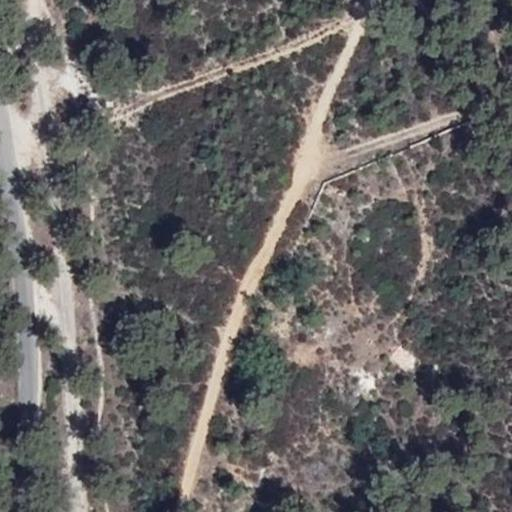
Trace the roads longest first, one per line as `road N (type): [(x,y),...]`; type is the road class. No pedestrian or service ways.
road 1 (track): [(179,511),(296,181),(384,0)]
road 2 (track): [(98,511),(75,57),(49,0)]
road 3 (unclassified): [(0,130),(28,358),(21,511)]
